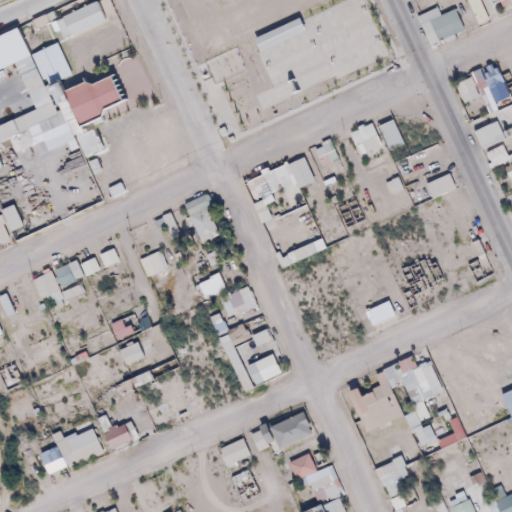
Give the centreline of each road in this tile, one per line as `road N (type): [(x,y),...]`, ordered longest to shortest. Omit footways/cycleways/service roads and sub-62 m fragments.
road 1 (residential): [(511,30),(0,271)]
road 2 (residential): [(32,511),(511,291)]
